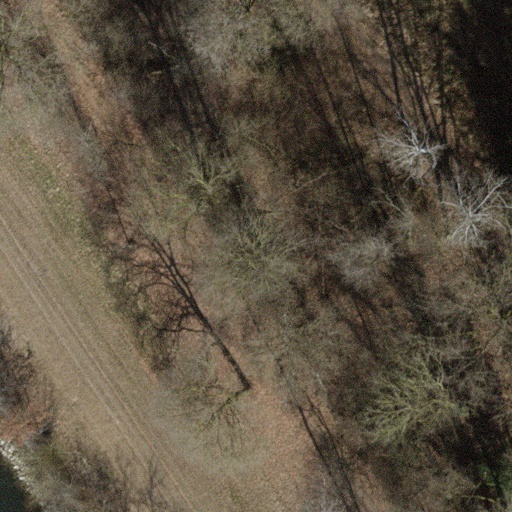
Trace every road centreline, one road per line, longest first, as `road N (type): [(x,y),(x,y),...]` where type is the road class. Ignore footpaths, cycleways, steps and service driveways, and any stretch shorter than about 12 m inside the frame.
road 1 (track): [(318,0),(383,105),(511,256)]
road 2 (track): [(0,292),(151,511)]
